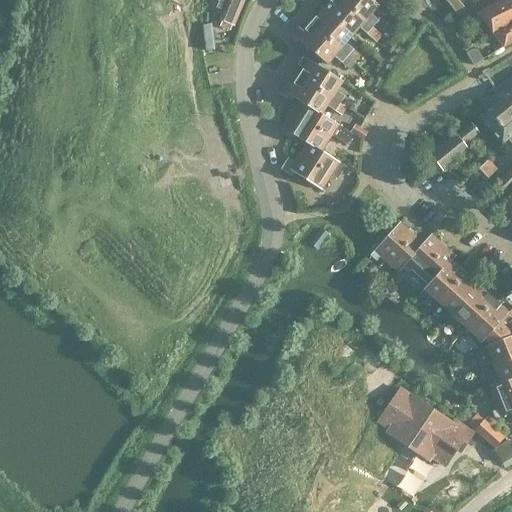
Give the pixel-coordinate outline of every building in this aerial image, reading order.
[(169,0),(168,3),(182,8),(185,0),(169,0)] [(218,0),(216,8),(223,11),(220,20),(222,21),(219,26),(229,31),(232,25),(233,26),(239,13),(243,0),(218,0)] [(324,0),(320,0),(317,4),(351,35),(359,27),(366,33),(371,27),(341,0),(329,0),(328,3),(324,0)] [(341,0),(371,27),(376,21),(370,15),(377,6),(372,2),(369,0),(341,0)] [(446,0),(445,1),(459,19),(465,12),(455,0),(446,0)] [(511,0),(502,0),(476,14),(502,47),(511,41),(511,0)] [(316,16),(309,24),(354,63),(359,57),(344,43),(351,35),(317,4),(311,11),(316,16)] [(346,56),(309,24),(303,31),(297,26),(287,37),(298,47),(302,43),(326,64),(334,56),(349,69),(354,63),(346,56)] [(462,27),(455,34),(461,44),(468,37),(462,27)] [(366,35),(374,43),(380,36),(371,28),(366,35)] [(471,50),(466,54),(473,65),(481,60),(476,51),(471,50)] [(302,68),(296,76),(345,106),(349,100),(335,91),(341,82),(302,57),(297,64),(302,68)] [(286,82),(278,94),(290,102),(293,98),(304,105),(321,115),(326,105),(341,114),(346,107),(345,106),(296,76),(291,85),(286,82)] [(479,117),(474,121),(483,132),(488,128),(501,144),(511,135),(511,90),(479,117)] [(321,115),(304,105),(292,124),(287,120),(279,131),(290,139),(293,135),(304,143),(305,142),(321,152),(321,151),(331,136),(343,144),(350,133),(321,115)] [(348,131),(360,139),(365,132),(353,124),(348,131)] [(470,124),(456,136),(464,145),(478,133),(470,124)] [(455,135),(430,155),(442,171),(467,150),(464,145),(456,136),(455,135)] [(280,169),(283,171),(291,177),(294,173),(322,190),(331,175),(336,178),(343,166),(321,151),(321,152),(305,142),(304,143),(293,161),(287,157),(280,169)] [(478,169),(487,178),(496,169),(488,160),(478,169)] [(511,168),(493,188),(502,197),(511,186),(511,168)] [(511,186),(502,197),(499,200),(511,213),(511,186)] [(399,222),(369,255),(375,261),(379,257),(397,273),(401,268),(414,254),(413,253),(421,244),(413,236),(415,234),(409,228),(407,230),(399,222)] [(414,254),(401,268),(407,273),(410,269),(427,284),(441,269),(450,261),(455,256),(445,248),(447,246),(440,240),(439,242),(430,234),(421,244),(413,253),(414,254)] [(427,284),(422,290),(419,293),(425,299),(429,296),(437,303),(475,262),(468,256),(457,268),(450,261),(441,269),(427,284)] [(475,262),(437,303),(445,311),(442,314),(448,320),(451,317),(478,287),(470,280),(481,267),(475,262)] [(478,287),(451,317),(448,320),(454,325),(457,322),(465,328),(503,287),(497,281),(486,294),(478,287)] [(506,330),(498,323),(507,313),(499,305),(510,293),(503,287),(465,328),(474,337),(470,340),(477,346),(480,343),(482,340),(488,345),(509,337),(506,330)] [(488,345),(484,346),(480,348),(483,357),(488,355),(492,365),(511,357),(511,327),(506,330),(509,337),(488,345)] [(496,375),(491,377),(494,384),(506,380),(506,381),(511,378),(511,357),(492,365),(496,375)] [(491,411),(495,419),(511,412),(511,378),(506,381),(506,380),(494,384),(488,387),(496,409),(491,411)] [(396,387),(380,407),(399,421),(393,428),(425,453),(428,449),(443,461),(450,452),(452,454),(466,436),(448,422),(446,425),(406,394),(396,387)] [(477,415),(468,426),(474,431),(483,420),(477,415)] [(483,420),(474,431),(494,448),(503,438),(483,420)]
